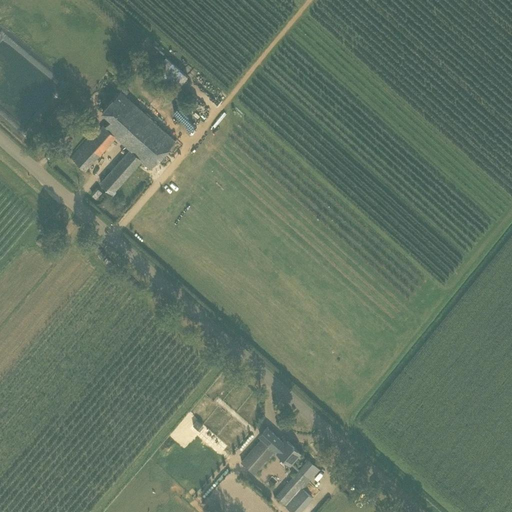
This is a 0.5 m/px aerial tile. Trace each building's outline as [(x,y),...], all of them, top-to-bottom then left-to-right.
[(155,65),(198,108),(209,97),(167,54),(155,65)] [(124,179),(133,170),(146,156),(154,164),(175,140),(165,131),(125,95),(129,91),(124,87),(120,91),(103,111),(112,119),(105,126),(104,125),(97,132),(95,130),(89,137),(103,150),(116,136),(131,149),(101,183),(112,193),(124,179)] [(77,151),(71,157),(86,170),(91,164),(77,151)] [(102,192),(98,188),(92,195),(96,198),(102,192)] [(47,241),(51,237),(45,232),(42,236),(47,241)] [(203,425),(197,420),(193,425),(199,430),(203,425)] [(285,443),(267,427),(260,435),(262,437),(241,461),(254,472),(276,448),(291,462),(300,452),(287,441),(285,443)] [(300,470),(293,477),(276,496),(286,505),(310,479),(300,470)]
